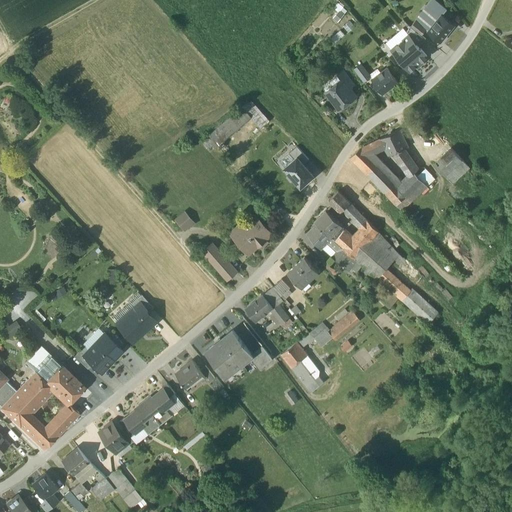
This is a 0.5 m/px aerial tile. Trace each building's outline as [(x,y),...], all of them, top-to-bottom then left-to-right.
[(446,10),(433,0),(432,0),(415,21),(426,29),(428,32),(441,16),(446,10)] [(339,12),(335,18),(339,22),(348,11),(339,3),(335,8),(339,12)] [(441,16),(428,32),(440,42),(453,25),(441,16)] [(426,29),(415,21),(410,27),(421,36),(426,29)] [(410,27),(406,32),(409,35),(418,46),(425,39),(421,36),(410,27)] [(409,35),(401,42),(419,64),(427,57),(418,46),(409,35)] [(410,71),(419,64),(401,42),(392,50),(394,53),(410,71)] [(389,57),(394,53),(386,44),(381,49),(389,57)] [(360,65),(354,70),(357,74),(363,69),(360,65)] [(387,68),(371,81),(382,95),(398,82),(387,68)] [(370,78),(363,69),(357,74),(363,82),(370,78)] [(342,72),(337,76),(341,81),(348,90),(353,86),(342,72)] [(348,90),(341,81),(333,87),(335,89),(328,95),(339,109),(340,108),(343,108),(345,106),(345,104),(353,97),(348,90)] [(269,121),(251,101),(242,107),(250,116),(261,128),(269,121)] [(242,107),(209,136),(217,145),(218,145),(250,116),(242,107)] [(399,130),(377,141),(381,150),(383,149),(388,157),(394,154),(404,150),(408,148),(399,130)] [(209,136),(201,142),(209,152),(217,145),(209,136)] [(377,141),(359,150),(366,157),(381,150),(377,141)] [(309,160),(297,147),(289,154),(294,160),(297,157),(304,165),(309,160)] [(461,159),(451,148),(433,164),(444,175),(461,159)] [(359,150),(359,149),(350,159),(396,206),(404,197),(397,189),(366,157),(359,150)] [(404,150),(394,154),(401,164),(410,158),(404,150)] [(284,169),(300,187),(313,176),(304,165),(297,157),(294,160),(284,169)] [(410,158),(401,164),(409,176),(410,177),(414,173),(418,169),(410,158)] [(461,159),(444,175),(452,184),(469,168),(461,159)] [(272,163),(261,174),(270,183),(281,171),(272,163)] [(427,187),(414,173),(410,177),(409,176),(397,189),(404,197),(406,198),(411,193),(415,198),(427,187)] [(350,203),(338,191),(328,201),(340,213),(343,209),(350,203)] [(404,197),(396,206),(401,211),(415,198),(411,193),(406,198),(404,197)] [(368,220),(350,203),(343,209),(361,227),(368,220)] [(194,222),(183,210),(174,217),(185,229),(194,222)] [(341,225),(326,210),(314,222),(315,223),(330,237),(341,225)] [(256,217),(236,235),(250,251),(257,246),(258,247),(266,240),(265,239),(271,233),(256,217)] [(351,238),(342,248),(353,258),(366,244),(378,231),(368,220),(361,227),(351,238)] [(330,237),(315,223),(306,234),(321,249),(326,244),(331,238),(330,237)] [(344,231),(335,241),(341,247),(342,248),(351,238),(344,231)] [(379,256),(366,270),(376,279),(385,269),(398,254),(385,240),(378,231),(366,244),(379,256)] [(335,241),(331,238),(326,244),(337,252),(341,247),(335,241)] [(217,250),(212,244),(202,252),(218,271),(224,265),(214,254),(217,250)] [(379,256),(366,244),(353,258),(357,262),(366,270),(379,256)] [(342,248),(341,247),(337,252),(332,257),(345,268),(353,258),(342,248)] [(228,262),(217,250),(214,254),(224,265),(228,262)] [(318,272),(304,258),(288,273),(300,286),(306,281),(307,282),(318,272)] [(353,258),(345,268),(349,271),(357,262),(353,258)] [(237,272),(228,262),(224,265),(218,271),(227,281),(237,272)] [(385,269),(376,279),(389,290),(398,298),(401,301),(410,291),(409,291),(385,269)] [(116,270),(108,271),(109,279),(117,278),(116,270)] [(281,279),(272,287),(280,297),(289,288),(281,279)] [(307,282),(306,281),(300,286),(301,287),(302,287),(305,290),(310,285),(307,282)] [(280,297),(272,287),(262,295),(273,308),(278,304),(283,300),(280,297)] [(438,312),(411,289),(409,291),(410,291),(401,301),(427,324),(438,312)] [(389,290),(379,301),(389,309),(398,298),(389,290)] [(153,308),(141,294),(135,299),(147,313),(148,312),(153,308)] [(262,295),(245,309),(255,322),(270,310),(273,308),(262,295)] [(134,307),(115,324),(132,342),(151,326),(143,317),(147,313),(135,299),(131,303),(134,307)] [(278,304),(273,308),(270,310),(285,327),(292,321),(278,304)] [(156,321),(148,312),(147,313),(143,317),(151,326),(156,321)] [(351,312),(330,330),(334,335),(345,326),(346,328),(352,324),(350,322),(355,318),(351,312)] [(333,337),(321,323),(310,333),(314,337),(322,347),(333,337)] [(233,330),(206,351),(227,377),(252,357),(253,356),(252,355),(233,330)] [(124,350),(105,331),(88,348),(85,346),(80,351),(102,373),(124,350)] [(310,333),(297,343),(301,348),(314,337),(310,333)] [(297,343),(296,342),(281,354),(292,368),(300,361),(307,355),(301,348),(297,343)] [(61,365),(41,345),(25,362),(35,371),(45,381),(61,365)] [(270,357),(263,347),(252,355),(253,356),(252,357),(259,366),(270,357)] [(92,363),(80,351),(75,356),(87,368),(92,363)] [(319,371),(307,355),(300,361),(314,379),(318,376),(318,377),(318,376),(319,371)] [(193,361),(188,365),(176,375),(182,382),(183,383),(187,388),(199,379),(204,375),(200,370),(193,361)] [(314,379),(300,361),(292,368),(291,368),(306,386),(314,379)] [(45,381),(44,382),(66,402),(67,403),(68,402),(83,386),(61,365),(45,381)] [(215,377),(206,365),(200,370),(204,375),(208,382),(215,377)] [(1,406),(1,407),(45,448),(45,447),(54,436),(55,437),(78,412),(68,402),(67,403),(66,402),(43,426),(30,413),(52,390),(44,382),(45,381),(35,371),(16,391),(1,406)] [(0,405),(1,406),(16,391),(5,379),(6,378),(0,372),(0,405)] [(314,379),(306,386),(310,392),(323,382),(318,377),(318,376),(314,379)] [(175,393),(167,383),(162,387),(163,389),(163,388),(170,397),(175,393)] [(163,389),(150,399),(149,398),(143,403),(160,424),(173,415),(167,408),(174,402),(170,397),(163,388),(163,389)] [(297,401),(291,393),(286,397),(292,405),(297,401)] [(125,419),(124,419),(136,433),(143,428),(148,434),(160,424),(143,403),(138,407),(139,408),(125,419)] [(136,433),(124,419),(125,419),(124,417),(119,421),(123,427),(131,437),(136,433)] [(112,422),(100,432),(105,438),(115,451),(126,442),(127,442),(118,431),(112,422)] [(131,437),(123,427),(118,431),(127,442),(126,442),(129,445),(134,441),(131,437)] [(0,451),(8,443),(0,434),(0,451)] [(103,455),(89,437),(77,445),(91,463),(96,459),(103,455)] [(77,448),(62,461),(73,474),(88,461),(77,448)] [(101,466),(96,459),(91,463),(99,471),(101,469),(99,467),(101,466)] [(131,484),(118,469),(106,478),(115,489),(118,493),(131,484)] [(46,474),(32,485),(45,500),(41,503),(47,511),(58,502),(54,497),(50,493),(57,487),(46,474)] [(105,477),(90,488),(99,500),(115,489),(106,478),(105,478),(105,477)] [(80,482),(70,490),(78,500),(87,491),(80,482)] [(78,500),(70,490),(64,496),(72,505),(78,500)] [(17,496),(7,504),(13,511),(32,511),(22,500),(21,501),(17,496)] [(35,511),(38,510),(27,496),(22,500),(32,511),(35,511)] [(78,500),(72,505),(78,511),(80,511),(85,508),(78,500)]
